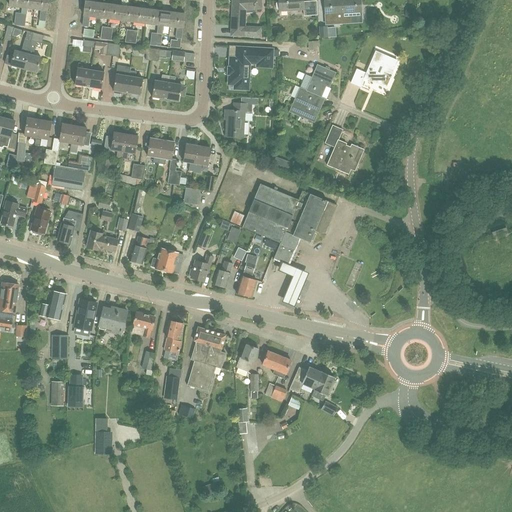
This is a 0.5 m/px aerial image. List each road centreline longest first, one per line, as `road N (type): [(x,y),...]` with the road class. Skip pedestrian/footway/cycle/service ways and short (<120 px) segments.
road 1 (tertiary): [(394,350),(0,250)]
road 2 (unclassified): [(421,334),(410,161),(428,92),(467,0)]
road 3 (unclassified): [(241,511),(327,465),(375,406),(407,399)]
road 4 (unclassified): [(196,118),(209,0)]
